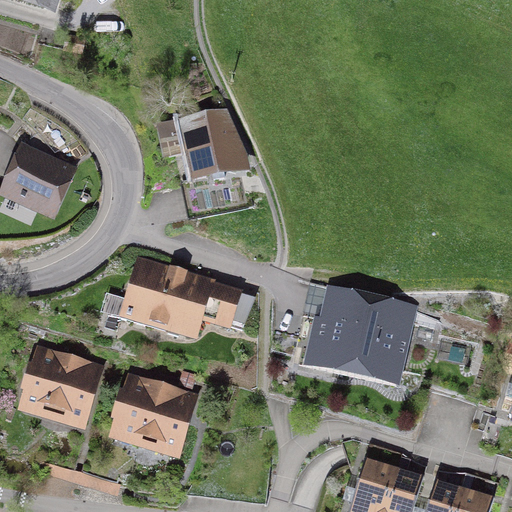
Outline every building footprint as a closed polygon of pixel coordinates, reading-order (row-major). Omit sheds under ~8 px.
[(68,38),(65,50),(80,53),(83,41),(68,38)] [(227,119),(184,128),(194,177),(245,167),(240,144),(236,145),(234,133),(227,119)] [(163,126),(169,148),(180,144),(174,123),(163,126)] [(69,173),(24,153),(6,193),(51,213),(69,173)] [(246,176),(203,185),(189,181),(198,219),(253,208),(246,176)] [(142,264),(126,317),(189,336),(194,333),(199,318),(228,327),(236,297),(207,289),(205,296),(195,293),(199,281),(142,264)] [(250,314),(254,292),(242,290),(238,312),(250,314)] [(336,292),(320,364),(391,380),(407,308),(336,292)] [(29,386),(25,402),(28,409),(77,424),(84,420),(98,371),(78,365),(79,361),(65,357),(63,361),(39,353),(33,374),(30,373),(26,385),(29,386)] [(130,381),(116,430),(119,436),(172,452),(178,449),(193,400),(175,394),(176,391),(156,385),(155,388),(130,381)] [(511,454),(511,410),(511,411),(510,413),(491,408),(485,426),(503,431),(498,447),(500,451),(511,454)] [(56,433),(46,466),(72,474),(82,441),(56,433)] [(83,470),(118,481),(126,455),(91,444),(83,470)] [(185,496),(266,506),(268,484),(250,452),(202,447),(191,445),(185,496)] [(384,511),(396,474),(397,469),(395,472),(366,463),(367,460),(365,460),(349,511),(384,511)] [(412,511),(423,477),(422,477),(421,479),(398,472),(397,469),(396,474),(384,511),(412,511)] [(454,511),(460,493),(461,489),(460,491),(436,484),(437,482),(435,481),(425,511),(454,511)] [(461,489),(460,493),(454,511),(489,511),(494,499),(492,498),(491,500),(462,492),(463,489),(461,489)]
